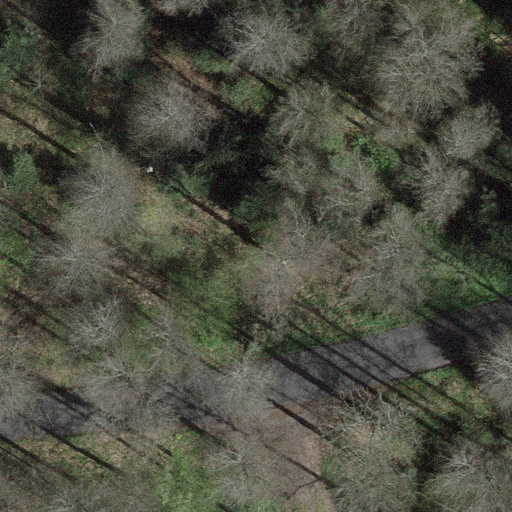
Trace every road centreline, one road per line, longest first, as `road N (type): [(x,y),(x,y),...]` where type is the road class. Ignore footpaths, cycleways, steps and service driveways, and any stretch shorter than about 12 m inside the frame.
road 1 (unclassified): [(0,410),(351,372),(511,323)]
road 2 (track): [(351,372),(356,494),(367,511)]
